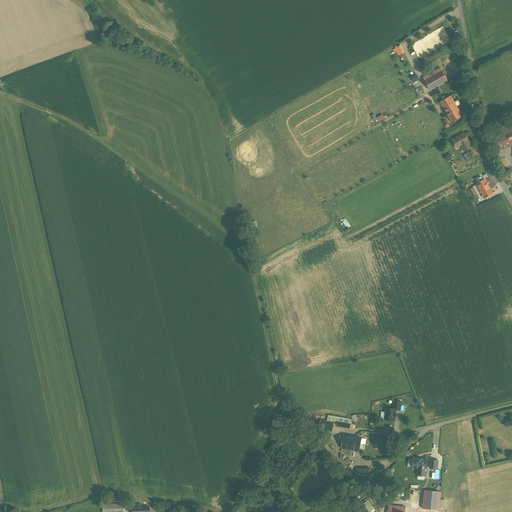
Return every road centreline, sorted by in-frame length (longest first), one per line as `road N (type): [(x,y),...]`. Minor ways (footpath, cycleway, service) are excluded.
road 1 (track): [(0,93),(68,120),(234,236),(252,270),(278,388),(328,447)]
road 2 (unclassified): [(511,205),(491,168),(471,67)]
